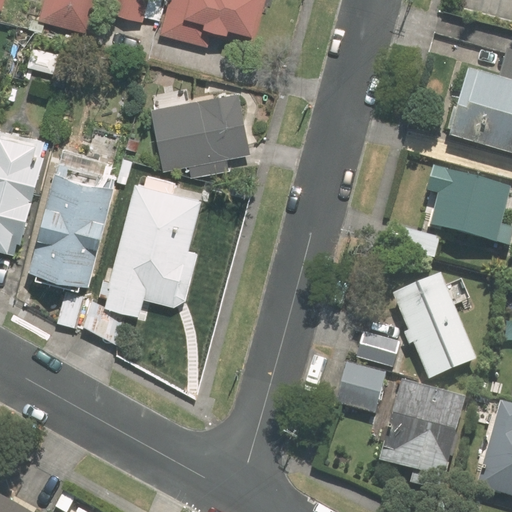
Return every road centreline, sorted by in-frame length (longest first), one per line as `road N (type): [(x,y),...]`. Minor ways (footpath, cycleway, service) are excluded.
road 1 (residential): [(367,0),(240,500)]
road 2 (residential): [(240,500),(0,366)]
